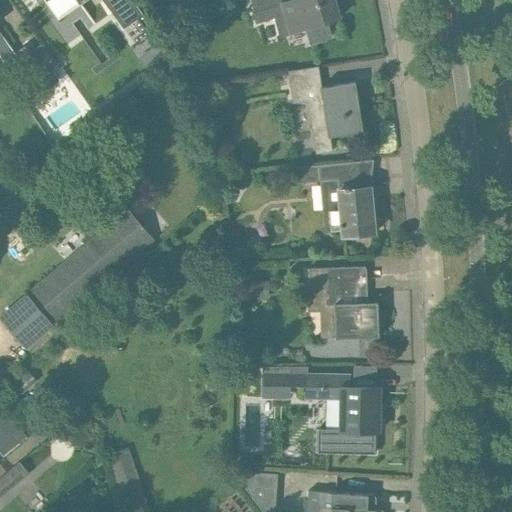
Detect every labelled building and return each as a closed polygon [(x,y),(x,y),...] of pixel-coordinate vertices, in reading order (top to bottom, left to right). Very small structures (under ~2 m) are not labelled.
[(45,0),(46,1),(48,0),(74,0),(78,5),(85,0),(101,0),(122,30),(142,16),(131,0),(45,0)] [(240,0),(242,4),(251,1),(254,1),(255,6),(253,7),(255,12),(257,21),(276,16),(281,35),(292,32),(305,28),(309,44),(332,37),(327,22),(339,18),(338,14),(339,13),(337,4),(335,5),(333,0),(240,0)] [(162,41),(149,50),(160,66),(172,55),(162,41)] [(32,42),(19,51),(25,59),(46,90),(58,81),(32,42)] [(320,66),(287,72),(293,104),(307,102),(309,113),(313,135),(327,133),(328,137),(330,137),(343,134),(363,131),(360,113),(355,82),(335,85),(323,87),(320,66)] [(53,124),(80,112),(76,102),(48,114),(53,124)] [(340,163),(318,165),(319,181),(338,180),(340,210),(328,211),(329,232),(342,231),(343,236),(355,235),(374,233),(370,187),(353,189),(351,163),(360,162),(359,161),(340,163)] [(153,239),(127,210),(1,318),(26,348),(153,239)] [(365,268),(365,266),(308,268),(309,300),(329,299),(329,305),(334,305),(335,338),(379,337),(378,302),(362,303),(361,292),(365,292),(364,268),(365,268)] [(257,282),(238,282),(238,299),(258,299),(257,282)] [(289,366),(264,366),(263,392),(289,393),(289,385),(289,366)] [(24,367),(4,385),(13,395),(33,377),(24,367)] [(307,373),(306,398),(346,399),(345,430),(318,429),(317,452),(375,454),(375,432),(378,432),(378,426),(381,426),(381,409),(379,409),(379,388),(349,387),(349,374),(307,373)] [(0,459),(28,438),(5,409),(0,413),(0,459)] [(151,511),(129,447),(105,455),(124,511),(151,511)] [(0,498),(30,473),(21,462),(0,479),(0,498)] [(275,511),(278,473),(242,471),(241,482),(262,511),(275,511)] [(307,491),(305,511),(382,511),(383,510),(376,510),(376,502),(376,501),(376,500),(376,499),(376,498),(375,497),(374,496),(373,495),(371,495),(308,491),(307,491)]
